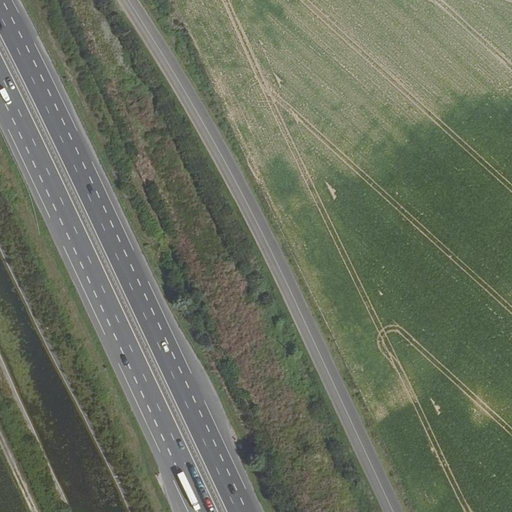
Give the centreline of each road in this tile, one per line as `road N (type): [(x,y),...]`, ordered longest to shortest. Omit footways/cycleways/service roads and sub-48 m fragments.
road 1 (tertiary): [(125,0),(229,171),(392,511)]
road 2 (unknown): [(337,511),(190,198),(79,0)]
road 3 (motorway): [(242,511),(0,4)]
road 4 (motorway): [(0,84),(201,511)]
